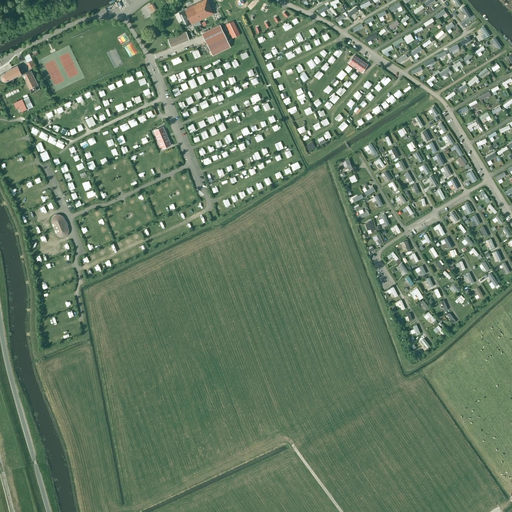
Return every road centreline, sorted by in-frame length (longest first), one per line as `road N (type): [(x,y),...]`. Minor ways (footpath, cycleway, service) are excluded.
road 1 (tertiary): [(48,511),(0,324)]
road 2 (track): [(331,125),(311,133),(283,68),(335,39)]
road 3 (track): [(78,269),(204,210)]
